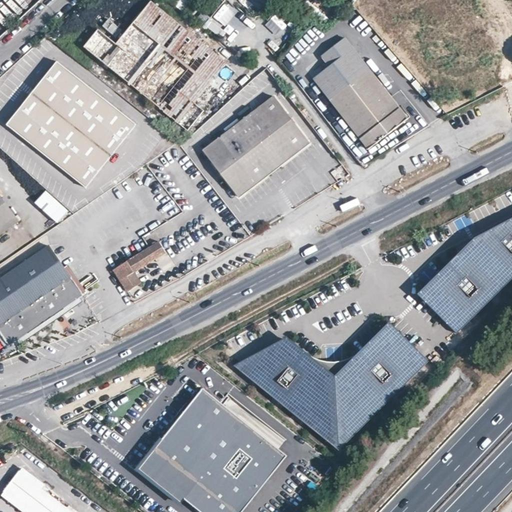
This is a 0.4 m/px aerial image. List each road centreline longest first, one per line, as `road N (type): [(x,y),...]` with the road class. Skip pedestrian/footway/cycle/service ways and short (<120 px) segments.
road 1 (secondary): [(8,399),(108,358),(511,150)]
road 2 (unknown): [(276,194),(242,209),(195,149),(269,88),(288,93),(323,139),(325,153),(311,170)]
road 3 (unknown): [(372,262),(236,344)]
road 4 (unknown): [(372,262),(511,193)]
road 5 (motorway): [(511,403),(409,511)]
